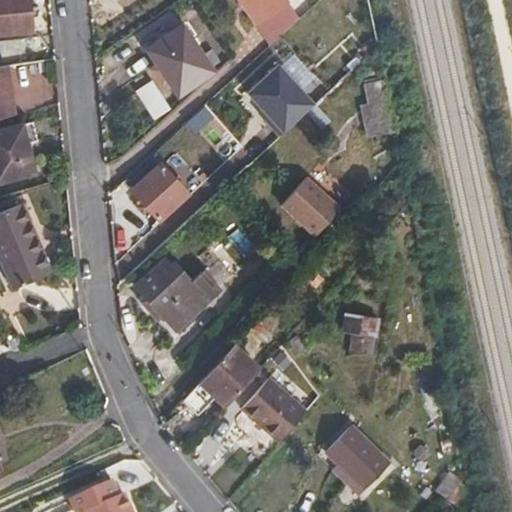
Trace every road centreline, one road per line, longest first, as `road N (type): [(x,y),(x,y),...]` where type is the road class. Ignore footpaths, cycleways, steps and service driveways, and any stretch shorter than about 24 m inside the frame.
road 1 (residential): [(70,0),(104,327),(149,441),(209,511)]
road 2 (unknown): [(149,441),(0,502)]
